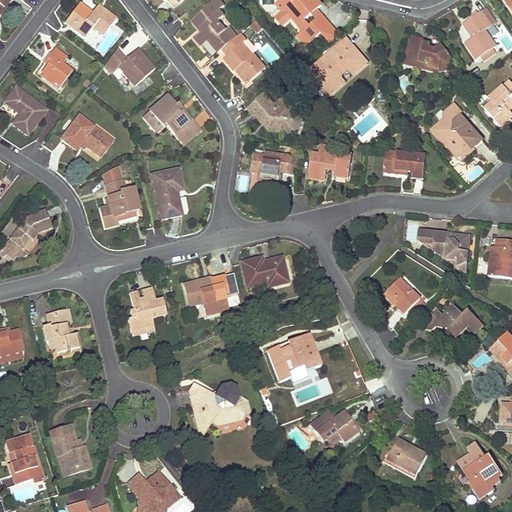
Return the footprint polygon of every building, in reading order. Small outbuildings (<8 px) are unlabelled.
[(10,0),(0,0),(0,5),(4,9),(10,0)] [(166,0),(173,8),(178,4),(174,0),(166,0)] [(219,53),(223,49),(237,37),(229,28),(225,32),(219,25),(215,28),(213,26),(217,22),(223,17),(219,12),(224,7),(218,0),(214,0),(205,8),(205,11),(192,21),(198,29),(201,27),(202,29),(204,31),(201,33),(194,39),(201,47),(208,41),(219,53)] [(281,0),(279,2),(286,9),(283,13),(275,19),(281,27),(290,19),(303,33),(297,38),(304,47),(320,33),(329,25),(321,16),(309,27),(305,21),(316,11),(321,6),(315,0),(306,0),(304,2),(302,0),(281,0)] [(286,9),(279,2),(276,5),(283,13),(286,9)] [(92,13),(79,3),(65,23),(85,38),(92,28),(103,36),(116,19),(106,12),(100,19),(94,15),(92,13)] [(106,12),(98,5),(92,13),(94,15),(100,19),(106,12)] [(305,21),(309,27),(321,16),(316,11),(305,21)] [(496,48),(485,32),(496,25),(486,11),(463,26),(473,39),(465,45),(476,62),(496,48)] [(263,28),(256,21),(251,25),(258,33),(263,28)] [(329,25),(320,33),(330,45),(339,37),(329,25)] [(254,54),(253,55),(243,44),(246,41),(240,34),(237,37),(223,49),(228,56),(224,59),(235,72),(236,71),(239,68),(240,70),(251,82),(266,68),(254,54)] [(424,45),(425,41),(410,37),(407,50),(421,53),(423,44),(424,45)] [(345,72),(348,73),(351,74),(353,76),(367,64),(347,41),(310,71),(330,95),(344,84),(341,81),(342,76),(345,72)] [(406,66),(414,68),(415,65),(418,61),(427,63),(426,66),(438,70),(440,62),(449,65),(450,60),(441,47),(435,51),(429,49),(430,46),(424,45),(423,44),(421,53),(407,50),(404,62),(407,62),(406,66)] [(43,73),(54,82),(60,86),(72,71),(63,63),(67,57),(55,48),(51,55),(53,57),(48,64),(46,66),(42,72),(43,73)] [(155,70),(138,50),(125,60),(117,50),(116,50),(117,51),(107,64),(106,64),(104,67),(110,74),(114,72),(114,74),(118,78),(122,78),(137,96),(149,86),(144,79),(155,70)] [(53,57),(51,55),(43,64),(46,66),(48,64),(53,57)] [(418,61),(415,65),(414,68),(437,73),(447,71),(449,65),(440,62),(438,70),(426,66),(427,63),(418,61)] [(240,70),(239,68),(236,71),(248,84),(251,82),(240,70)] [(41,75),(52,84),(54,82),(43,73),(41,75)] [(510,120),(511,117),(511,114),(509,111),(511,108),(511,84),(509,82),(489,100),(492,104),(485,110),(501,128),(510,120)] [(21,113),(19,115),(12,125),(27,136),(46,111),(15,88),(4,103),(16,112),(17,110),(19,112),(21,113)] [(176,105),(168,95),(166,97),(179,114),(182,111),(199,131),(200,130),(178,104),(176,105)] [(292,128),(296,126),(299,123),(294,117),(296,115),(289,107),(288,108),(283,101),(275,107),(264,95),(249,108),(261,123),(266,124),(266,127),(274,128),(278,133),(293,134),(295,132),(292,128)] [(199,131),(182,111),(179,114),(166,97),(143,117),(157,133),(166,126),(182,145),(199,131)] [(481,107),(485,110),(492,104),(489,100),(481,107)] [(462,119),(463,118),(463,113),(462,114),(455,106),(445,115),(448,118),(433,132),(459,162),(463,162),(474,152),(474,151),(483,142),(462,119)] [(296,126),(292,128),(295,132),(304,124),(296,115),(294,117),(299,123),(296,126)] [(85,145),(100,158),(112,142),(79,116),(60,139),(75,150),(78,146),(81,142),(83,144),(85,145)] [(504,131),(511,124),(511,122),(510,120),(501,128),(504,131)] [(266,124),(261,123),(269,132),(278,133),(274,128),(266,127),(266,124)] [(358,150),(361,148),(363,146),(358,140),(354,144),(358,150)] [(349,179),(352,157),(338,154),(337,158),(329,156),(330,149),(321,148),(319,155),(312,154),(308,176),(325,179),(327,169),(335,170),(334,176),(349,179)] [(300,151),(293,150),(291,157),(289,173),(296,174),(300,151)] [(282,172),(289,173),(291,157),(266,152),(265,156),(254,154),(251,172),(260,173),(257,189),(278,193),(281,174),(282,172)] [(402,175),(403,172),(406,173),(409,173),(413,173),(412,179),(423,180),(426,156),(397,153),(396,158),(385,157),(383,173),(402,175)] [(118,225),(117,221),(116,217),(135,213),(133,202),(136,202),(133,189),(124,191),(122,181),(120,182),(117,168),(104,174),(107,185),(105,186),(108,199),(110,205),(110,207),(107,208),(103,209),(105,217),(103,218),(105,228),(118,225)] [(176,191),(183,189),(178,169),(151,175),(161,220),(181,215),(176,195),(176,191)] [(38,229),(41,232),(52,228),(45,211),(27,218),(0,251),(0,254),(3,258),(6,253),(13,259),(15,256),(36,232),(38,229)] [(116,217),(117,221),(136,216),(135,213),(116,217)] [(41,232),(38,229),(36,232),(15,256),(26,256),(27,254),(23,251),(38,234),(41,232)] [(418,241),(467,275),(469,238),(419,232),(418,241)] [(511,242),(499,242),(499,245),(499,249),(495,249),(493,267),(490,267),(488,278),(511,279),(511,242)] [(287,284),(285,271),(282,259),(267,262),(262,263),(261,259),(241,264),(246,288),(266,284),(267,288),(287,284)] [(404,315),(406,314),(408,312),(421,300),(400,279),(384,294),(395,306),(404,315)] [(227,311),(224,299),(221,287),(210,289),(208,290),(206,290),(204,280),(183,285),(188,307),(203,304),(206,316),(227,311)] [(142,298),(139,299),(141,309),(143,309),(145,308),(143,304),(154,301),(151,289),(141,291),(142,298)] [(166,316),(162,299),(154,301),(143,304),(145,308),(143,309),(141,309),(139,299),(137,292),(129,294),(133,311),(130,312),(131,319),(128,320),(130,332),(153,327),(151,319),(166,316)] [(421,300),(408,312),(412,316),(425,304),(423,302),(421,300)] [(475,334),(479,330),(483,326),(468,310),(463,315),(454,306),(443,316),(438,311),(434,315),(427,309),(420,316),(425,322),(422,325),(427,330),(432,331),(436,328),(448,330),(449,332),(455,339),(468,327),(475,334)] [(78,350),(77,343),(75,336),(71,337),(68,337),(66,326),(68,325),(70,325),(67,310),(47,315),(49,326),(43,328),(46,343),(48,343),(54,341),(56,350),(57,354),(66,352),(66,355),(69,355),(68,352),(78,350)] [(130,332),(131,336),(154,331),(153,327),(130,332)] [(23,351),(18,330),(9,333),(6,333),(0,334),(0,355),(20,351),(23,351)] [(511,337),(508,334),(490,350),(499,361),(511,374),(511,337)] [(278,381),(290,377),(289,373),(297,370),(303,368),(304,371),(320,365),(309,335),(287,343),(288,348),(279,351),(277,347),(267,351),(278,381)] [(54,341),(48,343),(50,351),(56,350),(54,341)] [(287,343),(277,347),(279,351),(288,348),(287,343)] [(20,351),(0,355),(0,362),(22,358),(20,351)] [(304,371),(303,368),(297,370),(301,380),(316,375),(314,369),(305,372),(304,371)] [(202,388),(195,384),(189,392),(202,388)] [(245,416),(247,413),(245,402),(239,398),(237,389),(230,385),(220,387),(214,396),(202,388),(189,392),(192,405),(198,432),(204,435),(212,422),(215,417),(222,422),(222,424),(239,421),(243,414),(245,416)] [(511,396),(511,404),(502,403),(501,424),(511,425),(511,396)] [(358,433),(344,413),(336,418),(334,419),(332,421),(329,417),(327,413),(309,426),(321,443),(335,433),(338,437),(343,444),(358,433)] [(222,422),(215,417),(212,422),(218,425),(222,424),(222,422)] [(83,447),(82,447),(81,447),(77,449),(76,445),(74,442),(70,426),(49,433),(57,457),(61,455),(67,476),(90,468),(83,447)] [(335,433),(321,443),(324,447),(338,437),(335,433)] [(361,436),(358,433),(343,444),(340,446),(342,449),(361,436)] [(24,482),(31,480),(30,476),(40,472),(29,436),(4,443),(8,455),(11,454),(12,460),(13,464),(10,464),(16,484),(24,482)] [(429,456),(415,448),(400,440),(395,449),(393,447),(385,462),(416,480),(429,456)] [(471,483),(469,484),(478,500),(494,490),(492,486),(500,481),(499,478),(503,475),(490,456),(486,458),(476,443),(468,449),(472,455),(474,459),(472,460),(470,462),(467,458),(458,464),(464,473),(471,483)] [(63,477),(67,476),(61,455),(57,457),(63,477)] [(8,465),(13,485),(16,484),(10,464),(8,465)] [(40,472),(30,476),(31,480),(33,484),(43,481),(40,472)] [(138,511),(159,511),(161,502),(166,497),(171,504),(179,498),(158,473),(145,484),(147,486),(135,495),(140,501),(138,511)] [(471,483),(464,473),(458,477),(465,487),(469,484),(471,483)] [(127,485),(135,495),(147,486),(145,484),(138,475),(127,485)] [(165,511),(166,509),(171,504),(166,497),(161,502),(159,511),(138,511),(165,511)] [(108,511),(106,506),(93,510),(93,511),(86,511),(84,503),(67,508),(68,511),(108,511)]
